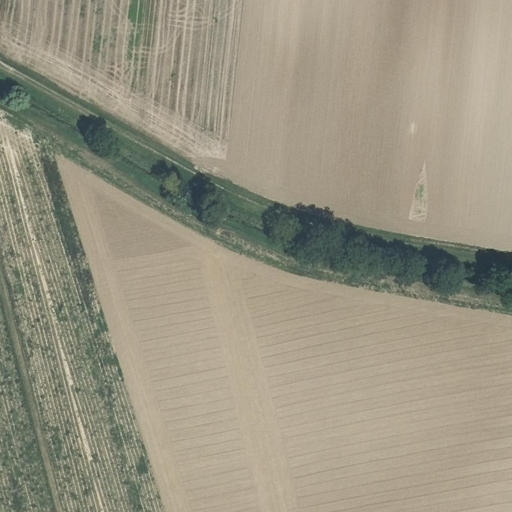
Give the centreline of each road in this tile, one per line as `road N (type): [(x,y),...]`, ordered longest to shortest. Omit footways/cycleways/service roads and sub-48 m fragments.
road 1 (track): [(511,257),(358,232),(275,209),(0,63)]
road 2 (track): [(511,297),(261,239),(0,102)]
road 3 (track): [(0,272),(60,511)]
